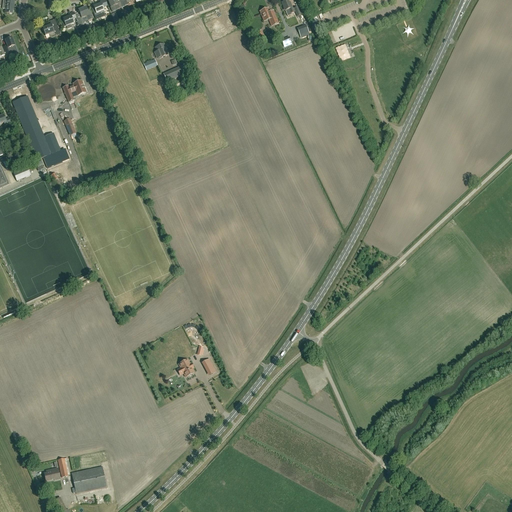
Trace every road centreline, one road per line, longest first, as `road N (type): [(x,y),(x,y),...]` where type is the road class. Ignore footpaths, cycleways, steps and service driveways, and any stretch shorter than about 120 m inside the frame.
road 1 (secondary): [(296,332),(361,226),(465,0)]
road 2 (unclassified): [(313,342),(511,156)]
road 3 (secondary): [(141,511),(230,418),(296,332)]
road 4 (unclassified): [(438,511),(365,448),(313,342)]
road 5 (tertiary): [(43,72),(222,0)]
